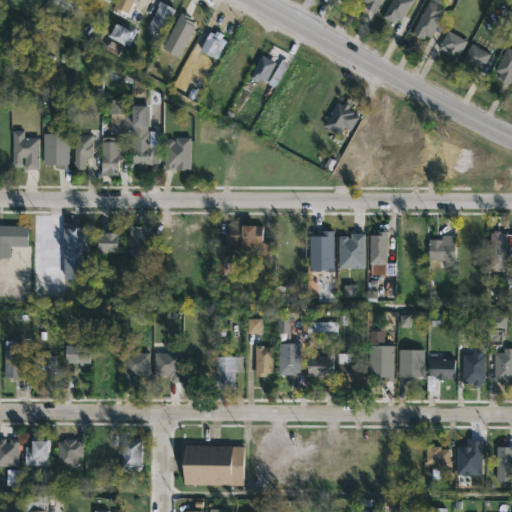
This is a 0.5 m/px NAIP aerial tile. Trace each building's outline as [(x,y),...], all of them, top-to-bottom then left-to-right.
[(134,0),(127,14),(124,12),(122,15),(111,10),(116,0),(134,0)] [(381,0),(374,14),(363,8),(365,3),(360,0),(381,0)] [(413,0),(405,15),(401,21),(396,18),(393,24),(381,17),(391,0),(413,0)] [(175,10),(160,35),(154,32),(152,35),(148,32),(149,30),(145,27),(157,7),(156,6),(159,1),(175,10)] [(442,17),(431,38),(426,35),(423,40),(411,34),(429,1),(445,10),(442,17)] [(180,56),(197,24),(179,15),(162,47),(180,56)] [(120,21),(132,28),(130,31),(139,36),(132,49),(125,45),(124,47),(108,38),(116,24),(118,25),(120,21)] [(222,33),(220,37),(225,40),(215,58),(200,49),(209,30),(214,33),(216,29),(222,33)] [(467,42),(458,57),(449,52),(448,54),(437,48),(448,30),(467,42)] [(491,54),(482,70),(462,62),(471,44),(491,54)] [(511,45),(511,79),(509,85),(496,79),(499,73),(495,71),(506,48),(510,50),(511,45)] [(275,63),(265,83),(258,79),(257,82),(247,76),(260,52),(269,57),(268,59),(275,63)] [(145,80),(133,79),(133,96),(145,96),(145,80)] [(124,104),(124,113),(131,113),(130,127),(124,127),(124,134),(109,134),(110,114),(108,114),(108,107),(110,107),(110,100),(117,100),(116,104),(124,104)] [(337,100),(343,104),(344,101),(350,104),(348,107),(354,111),(353,113),(358,116),(350,130),(352,131),(346,139),(322,125),(337,100)] [(142,122),(142,123),(147,123),(147,129),(150,129),(151,147),(158,147),(158,162),(146,164),(146,167),(137,167),(137,164),(131,164),(131,123),(142,122)] [(36,164),(36,137),(22,136),(23,128),(10,128),(9,165),(20,165),(20,155),(24,155),(23,164),(36,164)] [(92,155),(92,156),(85,156),(85,168),(71,168),(72,133),(93,133),(92,155)] [(53,167),(43,167),(43,134),(68,134),(68,167),(53,167)] [(118,137),(118,156),(122,156),(122,160),(118,160),(118,170),(101,170),(101,137),(118,137)] [(189,138),(164,138),(164,169),(189,169),(189,138)] [(79,223),(79,226),(87,226),(87,277),(63,277),(63,227),(70,227),(70,223),(79,223)] [(256,224),(262,224),(262,239),(269,239),(270,262),(256,262),(256,249),(230,249),(230,273),(217,273),(217,243),(224,243),(224,231),(229,231),(229,226),(236,226),(236,223),(256,223),(256,224)] [(28,245),(9,245),(9,256),(0,256),(0,224),(28,225),(28,245)] [(150,257),(129,257),(129,224),(151,225),(150,257)] [(179,225),(179,229),(181,229),(181,250),(166,250),(166,229),(168,229),(168,225),(179,225)] [(99,229),(114,229),(113,256),(98,255),(99,229)] [(331,230),(331,270),(306,270),(306,236),(319,236),(319,230),(331,230)] [(387,232),(386,263),(369,262),(369,233),(376,234),(376,230),(387,230),(387,232)] [(506,251),(506,270),(491,269),(492,231),(507,232),(506,251)] [(364,233),(364,268),(336,268),(336,237),(348,237),(348,233),(364,233)] [(454,235),(454,258),(429,257),(430,238),(442,238),(442,234),(454,235)] [(382,264),(371,264),(371,274),(383,274),(382,264)] [(344,284),(344,296),(355,295),(355,284),(344,284)] [(277,314),(278,333),(290,333),(289,314),(277,314)] [(399,327),(410,327),(410,314),(400,314),(399,327)] [(506,315),(490,316),(490,328),(506,328),(506,315)] [(261,318),(247,319),(248,333),(261,333),(261,318)] [(10,377),(3,377),(3,339),(23,339),(22,378),(10,377)] [(300,370),(300,372),(295,372),(295,374),(276,373),(278,340),(302,342),(300,370)] [(65,362),(64,362),(65,344),(89,344),(89,362),(65,362)] [(273,346),(272,371),(265,371),(265,375),(254,374),(255,344),(273,346)] [(394,345),(393,380),(384,379),(384,376),(368,376),(369,344),(394,345)] [(424,349),(423,376),(417,376),(417,381),(405,380),(406,375),(398,375),(399,348),(424,349)] [(486,353),(485,379),(483,379),(483,382),(481,382),(481,387),(472,387),(472,383),(461,382),(462,353),(472,353),(472,348),(483,348),(483,353),(486,353)] [(511,348),(511,380),(494,380),(495,351),(504,352),(504,348),(511,348)] [(325,373),(325,376),(307,374),(308,355),(327,355),(327,351),(333,351),(333,373),(325,373)] [(364,364),(363,381),(338,381),(339,352),(350,352),(349,363),(364,364)] [(56,354),(55,373),(50,373),(50,375),(33,375),(34,356),(44,357),(44,353),(56,354)] [(123,354),(123,382),(136,382),(136,377),(149,377),(149,354),(123,354)] [(154,354),(154,379),(179,379),(179,354),(154,354)] [(242,370),(242,371),(235,371),(234,389),(214,388),(215,355),(242,356),(242,370)] [(116,358),(116,367),(114,367),(113,382),(112,382),(112,385),(104,385),(104,382),(97,381),(98,367),(94,366),(95,357),(116,358)] [(455,377),(436,379),(436,377),(435,377),(435,390),(427,390),(426,374),(429,374),(429,358),(455,358),(455,377)] [(49,439),(48,465),(24,464),(24,446),(30,446),(30,436),(49,439)] [(0,437),(5,437),(5,441),(9,441),(9,439),(18,439),(18,465),(0,464),(0,437)] [(139,471),(121,471),(121,438),(141,437),(142,467),(139,467),(139,471)] [(75,440),(82,441),(82,456),(77,455),(77,467),(56,467),(56,440),(63,440),(63,438),(75,438),(75,440)] [(472,438),(472,441),(479,441),(479,464),(463,464),(462,438),(472,438)] [(423,440),(423,473),(405,472),(406,439),(423,440)] [(243,479),(243,485),(184,484),(184,444),(244,445),(243,479)] [(441,446),(441,448),(450,448),(450,464),(425,463),(426,445),(441,446)] [(511,480),(496,480),(497,446),(511,446),(511,480)] [(44,495),(44,510),(46,510),(46,511),(27,511),(23,511),(23,495),(44,495)]
